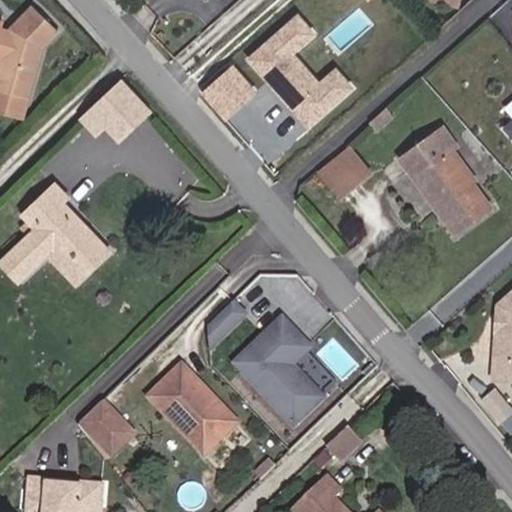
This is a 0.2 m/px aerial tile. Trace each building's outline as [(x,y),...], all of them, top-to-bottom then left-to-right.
[(338,26),(367,0),(298,0),(295,3),(321,32),(334,21),(338,26)] [(465,9),(467,0),(431,0),(431,1),(465,9)] [(0,111),(26,118),(43,45),(56,30),(32,5),(7,27),(0,23),(0,111)] [(318,36),(298,13),(246,58),(307,129),(353,90),(334,67),(320,79),(298,53),(318,36)] [(255,92),(233,66),(200,95),(222,120),(255,92)] [(153,110),(120,78),(80,120),(114,151),(153,110)] [(385,132),(402,117),(394,108),(377,123),(385,132)] [(460,150),(444,131),(403,165),(430,197),(434,194),(449,214),(445,217),(446,217),(463,238),(496,210),(477,187),(480,185),(456,154),(460,150)] [(344,198),(377,171),(354,143),(321,170),(344,198)] [(61,244),(88,274),(116,248),(58,183),(28,211),(42,225),(5,259),(23,280),(61,244)] [(511,376),(511,295),(504,302),(500,376),(511,376)] [(217,347),(253,314),(241,302),(216,325),(217,347)] [(330,398),(299,365),(314,352),(317,348),(290,319),(243,363),(300,425),(330,398)] [(344,385),(314,352),(299,365),(330,398),(344,385)] [(218,394),(189,364),(156,398),(206,450),(236,422),(213,398),(218,394)] [(511,420),(511,409),(500,395),(488,404),(506,426),(511,420)] [(138,435),(107,402),(84,423),(115,456),(138,435)] [(357,428),(337,448),(349,461),(370,441),(357,428)] [(384,511),(356,511),(344,500),(350,493),(333,476),(297,511),(385,511),(384,511)] [(102,511),(104,485),(29,479),(26,511),(102,511)]
